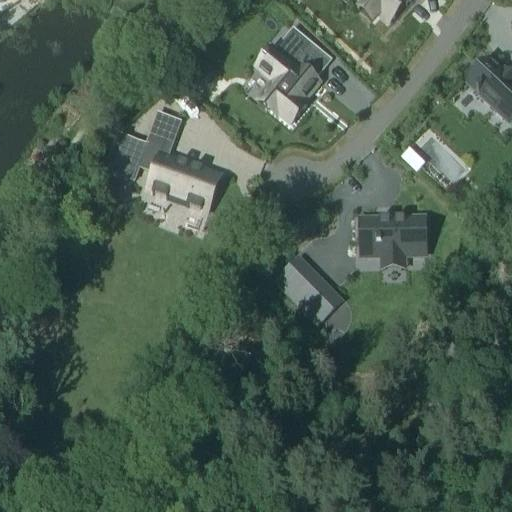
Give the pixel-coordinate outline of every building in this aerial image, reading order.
[(360,0),(365,5),(358,12),(371,25),(379,17),(389,27),(411,4),(407,0),(360,0)] [(273,52),(257,70),(274,84),(257,104),(275,119),(278,117),(291,127),(306,109),(302,106),(319,86),(316,83),(324,73),(303,56),(311,46),(294,32),(275,54),(273,52)] [(488,62),(466,85),(476,94),(476,95),(479,97),(509,126),(511,122),(511,80),(504,74),(503,75),(488,62)] [(149,141),(138,172),(154,177),(148,194),(168,202),(170,198),(188,205),(187,209),(208,216),(221,181),(202,174),(202,173),(201,172),(200,173),(193,171),(194,170),(193,169),(192,170),(188,169),(188,167),(187,167),(187,168),(180,166),(180,165),(179,164),(179,165),(168,161),(161,159),(165,147),(149,141)] [(424,221),(359,223),(360,261),(381,260),(381,272),(405,272),(405,260),(425,259),(424,221)] [(298,264),(273,288),(317,332),(342,308),(298,264)]
